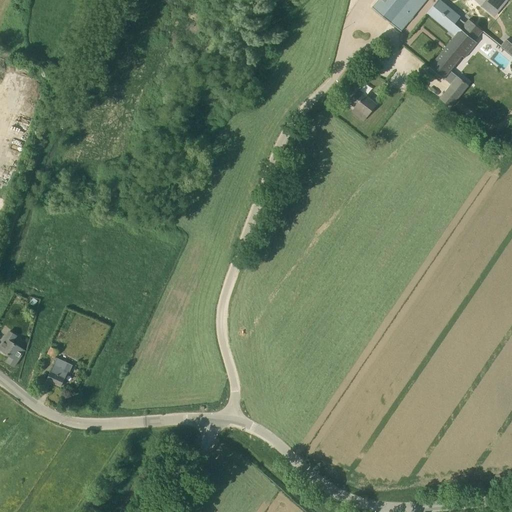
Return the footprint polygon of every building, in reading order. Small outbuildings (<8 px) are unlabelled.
[(379,0),(374,7),(402,30),(410,20),(411,21),(415,16),(414,15),(426,0),(379,0)] [(432,6),(433,7),(427,13),(455,36),(429,67),(443,78),(462,56),(464,58),(477,43),(475,41),(483,31),(469,20),(466,23),(438,0),(434,6),(433,6),(432,6)] [(487,0),(500,10),(508,0),(487,0)] [(450,84),(439,98),(450,107),(461,93),(450,84)] [(376,104),(358,90),(349,102),(358,110),(355,114),(363,121),(376,104)] [(27,141),(30,131),(16,127),(13,137),(27,141)] [(16,336),(10,331),(0,345),(0,349),(12,357),(9,363),(14,366),(25,350),(12,342),(16,336)] [(58,351),(51,347),(48,354),(55,357),(58,351)] [(61,387),(68,371),(70,372),(72,366),(58,359),(58,360),(56,359),(46,380),(61,387)]
